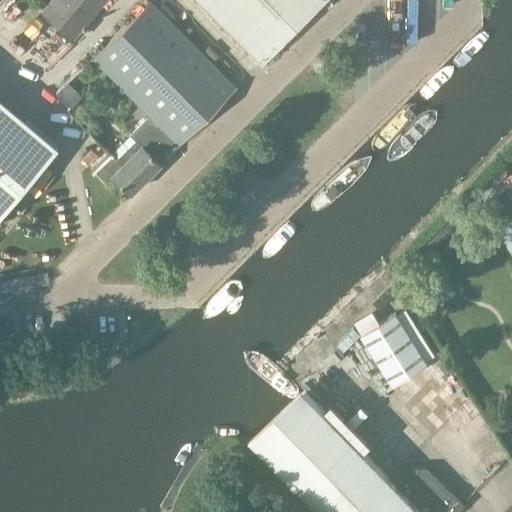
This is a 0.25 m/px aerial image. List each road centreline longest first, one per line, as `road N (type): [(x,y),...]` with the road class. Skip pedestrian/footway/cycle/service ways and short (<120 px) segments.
road 1 (unclassified): [(468,0),(468,12),(181,297),(52,299)]
road 2 (unclassified): [(52,299),(354,0)]
